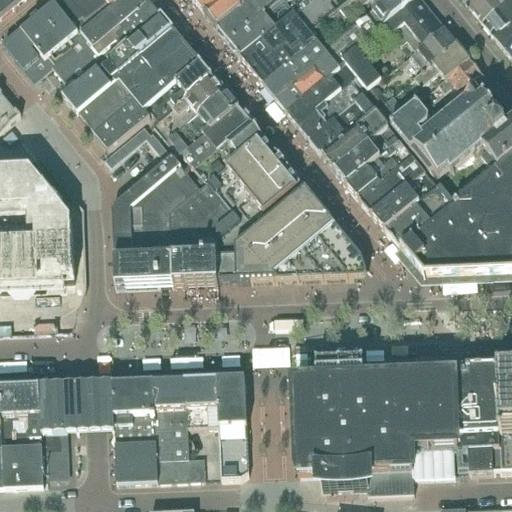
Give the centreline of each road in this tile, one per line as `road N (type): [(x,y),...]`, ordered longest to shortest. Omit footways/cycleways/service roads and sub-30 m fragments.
road 1 (residential): [(511,305),(272,314)]
road 2 (residential): [(274,357),(511,347)]
road 3 (residential): [(97,322),(89,185),(30,106)]
road 4 (residential): [(96,364),(274,357)]
road 5 (residential): [(272,314),(97,322)]
road 6 (residential): [(239,503),(100,507)]
